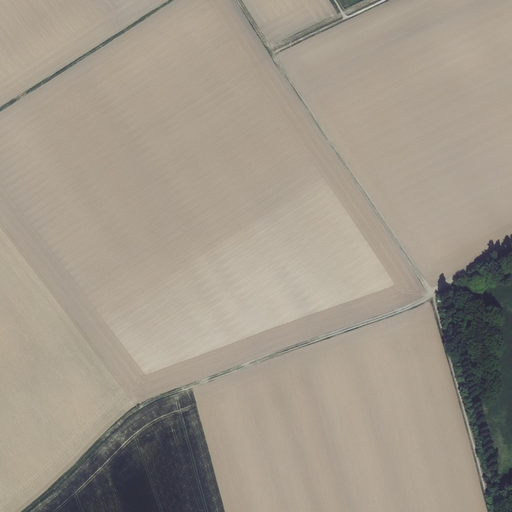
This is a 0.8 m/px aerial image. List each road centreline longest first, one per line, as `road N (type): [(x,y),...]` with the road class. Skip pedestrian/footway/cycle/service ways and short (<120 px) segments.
road 1 (track): [(31,511),(122,423),(169,393),(394,314),(431,293)]
road 2 (track): [(365,0),(266,46),(431,293)]
